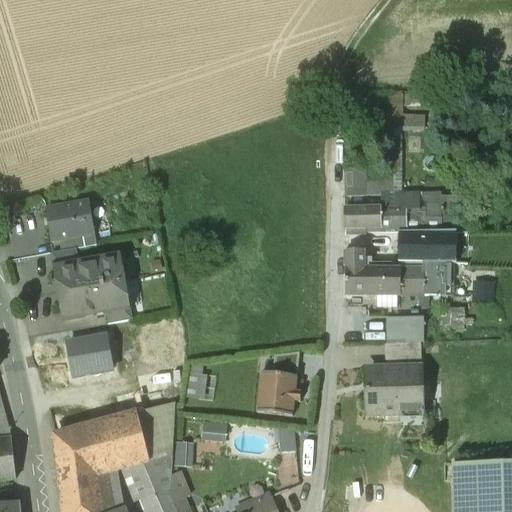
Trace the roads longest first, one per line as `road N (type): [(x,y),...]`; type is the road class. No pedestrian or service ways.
road 1 (residential): [(315,511),(330,395),(331,116)]
road 2 (secondary): [(37,511),(22,399),(0,321)]
road 3 (track): [(331,116),(345,61),(390,0)]
